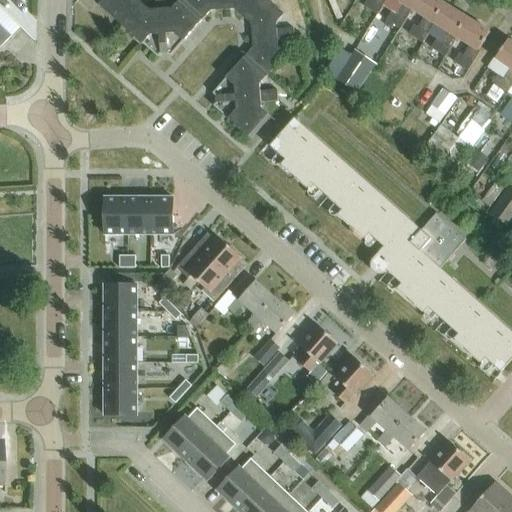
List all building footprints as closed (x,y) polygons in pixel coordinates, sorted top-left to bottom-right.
[(178,0),(172,8),(166,8),(165,0),(153,0),(155,9),(148,10),(137,0),(93,0),(157,57),(160,53),(167,53),(170,56),(210,10),(234,8),(251,23),(252,48),(211,93),(215,97),(216,102),(212,106),(249,139),(269,117),(260,108),(260,102),(277,101),(276,90),(259,91),(258,85),(286,53),(277,45),(277,41),(294,39),(293,27),(276,29),(275,23),(283,14),(267,0),(178,0)] [(367,0),(363,7),(377,15),(386,0),(367,0)] [(409,10),(414,0),(393,0),(401,5),(395,14),(392,12),(386,21),(400,29),(411,11),(409,10)] [(432,24),(444,4),(436,0),(414,0),(409,10),(411,11),(423,19),(417,28),(414,26),(409,35),(423,44),(434,25),(432,24)] [(454,38),(467,19),(444,4),(432,24),(434,25),(446,33),(440,42),(437,40),(431,49),(445,57),(456,39),(454,38)] [(489,33),(467,19),(454,38),(456,39),(468,47),(463,56),(459,54),(453,63),(468,72),(480,52),(478,51),(489,33)] [(0,46),(10,37),(0,26),(0,46)] [(511,44),(507,41),(495,58),(510,69),(503,79),(499,77),(493,85),(507,95),(511,87),(511,44)] [(334,79),(355,94),(376,65),(355,50),(334,79)] [(425,114),(439,124),(445,116),(457,99),(443,89),(431,106),(425,114)] [(482,129),(491,116),(476,105),(467,119),(482,129)] [(453,341),(480,365),(485,360),(500,373),(511,359),(511,333),(439,269),(465,240),(435,214),(420,231),(293,118),(268,146),(283,159),(279,164),(308,190),(312,185),(342,211),(337,216),(364,240),(369,235),(395,258),(384,270),(399,284),(395,289),(424,314),(429,309),(458,335),(453,341)] [(451,175),(471,149),(441,126),(421,153),(451,175)] [(490,207),(503,189),(495,183),(481,201),(490,207)] [(489,214),(507,227),(511,220),(511,188),(509,187),(489,214)] [(104,198),(104,235),(127,235),(127,198),(104,198)] [(127,198),(127,235),(150,235),(150,198),(127,198)] [(150,198),(150,235),(173,235),(173,198),(150,198)] [(190,276),(197,282),(228,247),(216,236),(213,239),(207,233),(176,268),(188,279),(190,276)] [(228,247),(197,282),(204,288),(201,291),(213,302),(244,267),(238,261),(241,258),(228,247)] [(119,256),(119,268),(127,268),(127,256),(119,256)] [(127,256),(127,268),(135,268),(135,256),(127,256)] [(161,256),(161,268),(169,268),(169,256),(161,256)] [(173,270),(161,285),(171,293),(183,277),(173,270)] [(259,317),(275,299),(256,283),(240,301),(228,291),(214,307),(223,314),(227,309),(236,317),(246,305),(254,312),(259,317)] [(137,285),(104,285),(104,312),(137,312),(137,285)] [(173,306),(164,298),(158,304),(167,312),(173,306)] [(294,315),(275,299),(259,317),(254,312),(244,324),(253,331),(263,320),(278,333),(294,315)] [(181,315),(173,306),(167,312),(176,321),(181,315)] [(137,338),(137,312),(104,312),(104,338),(137,338)] [(320,363),(337,343),(315,324),(298,345),(305,351),(297,361),(308,370),(317,360),(320,363)] [(137,363),(137,338),(104,338),(104,363),(137,363)] [(253,358),(263,367),(280,349),(270,340),(253,358)] [(246,390),(257,398),(289,362),(279,353),(246,390)] [(186,364),(198,364),(198,355),(186,355),(186,364)] [(355,395),(373,374),(352,356),(334,376),(341,382),(332,392),(344,402),(352,392),(355,395)] [(137,389),(137,363),(104,363),(104,389),(137,389)] [(191,386),(185,380),(177,389),(183,395),(191,386)] [(137,416),(137,389),(104,389),(104,416),(137,416)] [(183,395),(177,389),(169,398),(175,404),(183,395)] [(230,412),(236,406),(226,396),(220,403),(230,412)] [(390,433),(406,414),(387,398),(371,416),(370,415),(360,426),(367,432),(377,421),(387,430),(390,433)] [(236,406),(230,412),(240,422),(246,415),(236,406)] [(186,459),(217,426),(197,408),(166,440),(186,459)] [(425,431),(406,414),(390,433),(387,430),(377,441),(384,447),(382,450),(391,458),(403,444),(409,449),(425,431)] [(291,434),(315,456),(342,426),(330,415),(314,432),(302,421),(291,434)] [(327,446),(340,459),(346,453),(363,436),(350,422),(333,439),(334,440),(327,446)] [(217,426),(186,459),(205,477),(236,444),(217,426)] [(448,441),(430,461),(415,476),(436,496),(469,460),(448,441)] [(274,453),(284,463),(290,456),(280,446),(274,453)] [(290,456),(284,463),(294,472),(300,466),(290,456)] [(239,509),(270,476),(251,458),(220,491),(239,509)] [(367,492),(368,492),(378,502),(401,477),(390,467),(367,492)] [(272,511),(289,494),(270,476),(239,509),(242,511),(272,511)] [(321,499),(328,492),(318,482),(311,489),(321,499)] [(494,482),(467,511),(499,511),(511,498),(494,482)] [(374,510),(376,511),(397,511),(412,496),(398,483),(374,510)] [(328,492),(321,499),(331,509),(338,502),(328,492)] [(272,511),(307,511),(289,494),(272,511)] [(511,511),(511,497),(511,498),(499,511),(511,511)]
